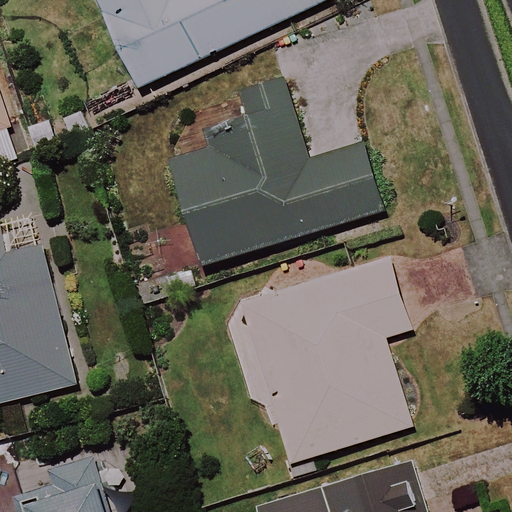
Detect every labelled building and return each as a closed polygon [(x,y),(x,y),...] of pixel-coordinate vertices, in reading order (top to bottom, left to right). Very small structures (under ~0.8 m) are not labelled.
[(94,0),(95,2),(100,0),(101,0),(143,88),(331,0),(94,0)] [(307,166),(282,84),(238,98),(247,126),(209,138),(213,152),(166,167),(198,270),(381,214),(361,149),(307,166)] [(0,167),(20,161),(0,99),(0,167)] [(11,257),(3,226),(0,226),(0,406),(75,387),(40,249),(11,257)] [(409,332),(389,264),(243,307),(289,465),(410,430),(384,340),(409,332)] [(116,511),(97,457),(49,474),(55,493),(18,506),(19,511),(116,511)] [(429,511),(418,470),(265,511),(264,511),(429,511)]
